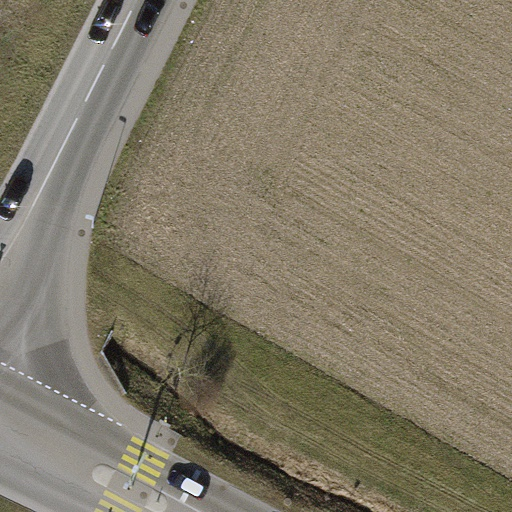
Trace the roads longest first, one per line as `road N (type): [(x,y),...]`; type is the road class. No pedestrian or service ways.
road 1 (unclassified): [(0,255),(137,0)]
road 2 (tertiary): [(0,427),(169,511)]
